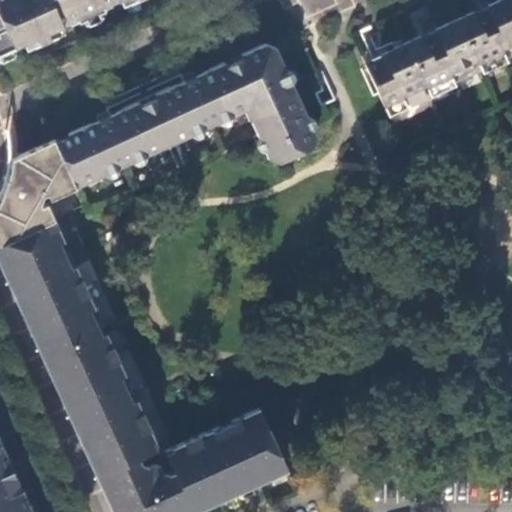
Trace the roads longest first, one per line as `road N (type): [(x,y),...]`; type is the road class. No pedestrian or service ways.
road 1 (residential): [(0,108),(240,0)]
road 2 (residential): [(104,511),(0,286)]
road 3 (residential): [(0,390),(52,511)]
